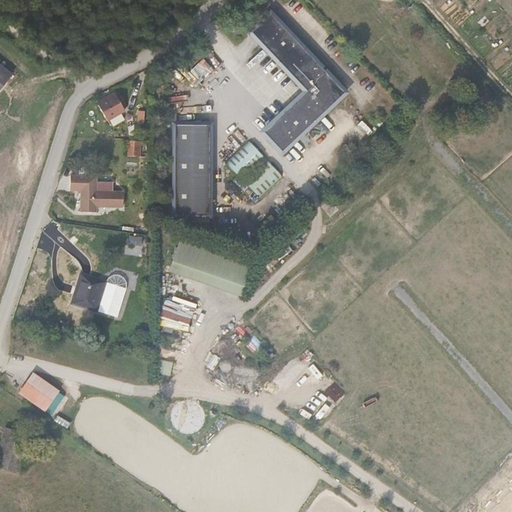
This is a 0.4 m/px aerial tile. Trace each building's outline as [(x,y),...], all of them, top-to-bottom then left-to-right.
[(293,138),(348,88),(273,6),(253,25),(309,84),(274,116),(293,138)] [(0,91),(14,74),(0,63),(0,91)] [(109,111),(128,100),(118,82),(98,94),(109,111)] [(439,112),(454,127),(479,105),(464,89),(439,112)] [(282,148),(293,138),(274,116),(262,127),(282,148)] [(212,218),(212,126),(177,126),(176,218),(212,218)] [(129,145),(142,146),(143,131),(130,130),(129,145)] [(230,158),(234,162),(229,166),(241,178),(263,156),(249,141),(230,158)] [(105,165),(120,166),(121,154),(106,153),(105,165)] [(259,198),(282,176),(267,161),(244,183),(259,198)] [(111,197),(122,197),(122,181),(112,180),(112,171),(96,171),(96,164),(69,163),(68,180),(79,181),(78,202),(95,202),(95,192),(100,192),(99,194),(111,195),(111,197)] [(179,240),(169,273),(242,296),(253,264),(179,240)] [(65,290),(111,306),(120,280),(120,272),(119,267),(115,264),(110,263),(104,265),(100,270),(74,261),(65,290)] [(237,317),(224,328),(227,332),(241,322),(237,317)] [(251,337),(244,346),(257,355),(264,347),(251,337)] [(158,359),(155,373),(170,376),(173,363),(158,359)] [(52,415),(65,396),(60,392),(61,391),(34,372),(20,393),(46,412),(47,411),(52,415)] [(0,442),(0,467),(18,472),(28,436),(4,429),(0,442)]
